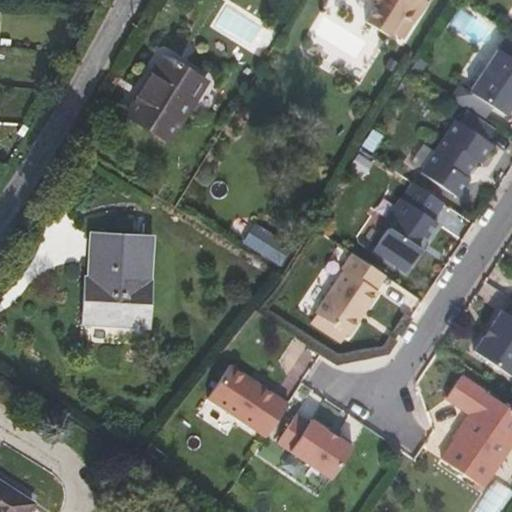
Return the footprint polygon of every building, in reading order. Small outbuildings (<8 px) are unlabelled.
[(428,0),(378,0),(365,22),(388,36),(402,14),(415,22),(428,0)] [(511,38),(505,34),(466,93),(502,117),(511,103),(511,101),(511,38)] [(168,142),(206,81),(163,54),(125,115),(168,142)] [(406,73),(414,78),(424,64),(416,59),(406,73)] [(461,110),(492,131),(502,117),(466,93),(455,86),(446,100),(461,110)] [(461,110),(453,122),(488,146),(496,134),(492,131),(461,110)] [(453,122),(418,174),(453,198),(463,184),(466,180),(461,176),(471,161),(476,165),(479,160),(488,146),(453,122)] [(461,176),(466,180),(476,165),(471,161),(461,176)] [(375,245),(407,267),(422,245),(419,243),(436,218),(432,215),(439,204),(410,185),(399,201),(398,200),(384,221),(389,224),(375,245)] [(147,326),(151,237),(97,234),(94,278),(86,278),(84,322),(147,326)] [(97,234),(89,234),(86,278),(94,278),(97,234)] [(277,238),(264,257),(278,266),(291,246),(277,238)] [(340,272),(312,314),(345,337),(373,295),(371,293),(382,277),(348,255),(338,270),(340,272)] [(511,302),(508,300),(500,313),(498,311),(470,353),(508,378),(511,371),(511,302)] [(227,367),(205,399),(263,438),(285,406),(227,367)] [(511,440),(511,413),(458,377),(442,400),(467,416),(438,461),(479,489),(511,440)] [(295,414),(276,444),(331,479),(351,446),(309,419),(307,422),(295,414)] [(0,511),(27,511),(33,503),(0,481),(0,511)]
